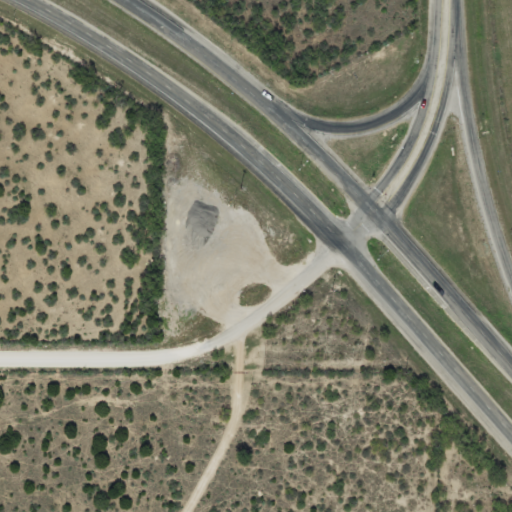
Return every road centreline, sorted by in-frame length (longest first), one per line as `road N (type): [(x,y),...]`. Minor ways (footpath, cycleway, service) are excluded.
road 1 (trunk): [(10,0),(135,70),(256,161),(511,441)]
road 2 (tertiary): [(338,244),(211,346),(152,360),(0,360)]
road 3 (trunk): [(374,211),(281,114),(113,0)]
road 4 (trunk): [(511,284),(446,30)]
road 5 (trunk): [(446,30),(404,107),(366,127),(329,130),(281,114)]
road 6 (trunk): [(511,363),(374,211)]
road 7 (trunk): [(374,211),(424,132),(446,30)]
road 8 (residential): [(178,511),(231,407),(236,333)]
